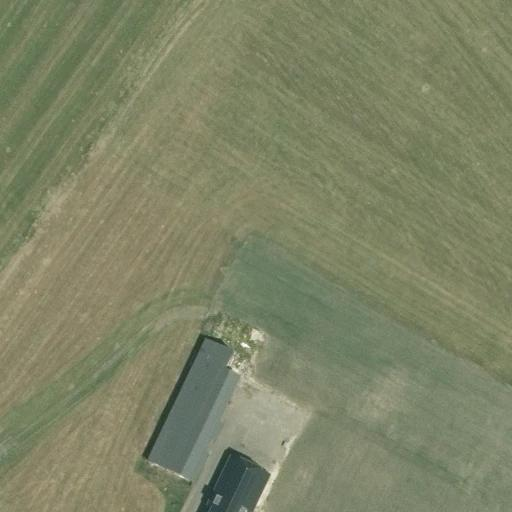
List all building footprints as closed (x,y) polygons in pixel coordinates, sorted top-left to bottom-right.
[(245,242),(165,464),(201,477),(238,373),(223,367),(226,358),(240,363),(243,355),(256,360),(292,259),(245,242)] [(294,352),(305,319),(283,312),(273,345),(294,352)] [(340,394),(363,402),(391,327),(368,318),(340,394)] [(446,356),(408,441),(428,450),(455,388),(458,389),(469,366),(446,356)] [(390,438),(400,417),(374,404),(364,425),(390,438)] [(511,411),(501,441),(511,444),(511,411)] [(253,511),(262,494),(272,498),(276,490),(266,486),(271,476),(233,458),(210,507),(215,510),(214,511),(253,511)]
